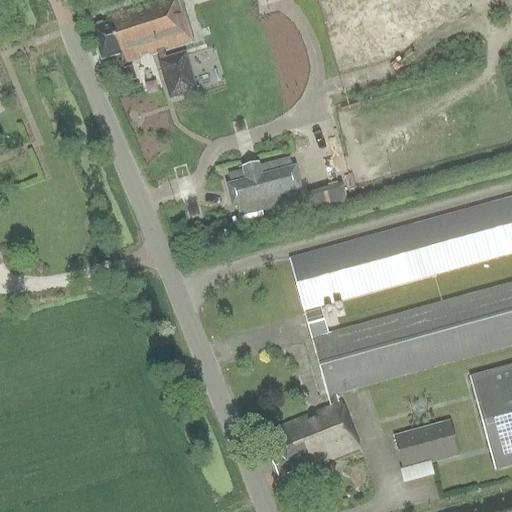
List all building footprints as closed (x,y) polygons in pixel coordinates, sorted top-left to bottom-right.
[(110,22),(93,29),(102,60),(120,55),(123,63),(186,41),(173,0),(168,0),(109,18),(110,22)] [(242,20),(246,36),(266,31),(262,15),(242,20)] [(251,80),(277,71),(270,50),(244,58),(251,80)] [(132,71),(123,73),(128,84),(135,83),(132,71)] [(299,193),(294,172),(292,173),(290,164),(261,171),(260,169),(243,173),(243,176),(230,179),(232,189),(230,189),(236,209),(237,208),(240,218),(300,202),(297,193),(299,193)] [(511,347),(511,284),(375,322),(372,312),(348,319),(350,329),(329,335),(321,308),(511,255),(511,200),(291,261),(332,408),(271,432),(281,456),(273,459),(280,478),(293,472),(296,479),(316,471),(361,452),(338,395),(511,347)] [(498,471),(511,466),(511,369),(473,381),(498,471)] [(460,457),(450,421),(394,437),(404,472),(460,457)]
